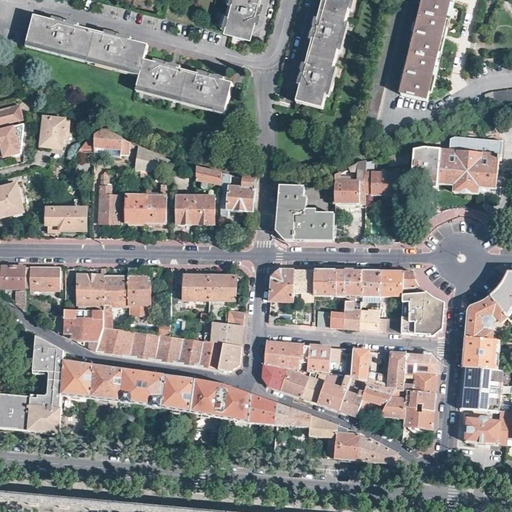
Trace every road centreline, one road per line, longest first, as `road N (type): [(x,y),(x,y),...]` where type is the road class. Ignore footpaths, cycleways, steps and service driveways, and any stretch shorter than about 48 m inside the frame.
road 1 (tertiary): [(438,498),(0,459)]
road 2 (residential): [(0,303),(94,359),(249,387)]
road 3 (residential): [(261,255),(0,251)]
road 4 (residential): [(249,387),(363,426),(441,469)]
road 5 (residential): [(462,257),(261,255)]
road 6 (residential): [(452,349),(256,331)]
road 7 (residential): [(441,469),(452,349)]
